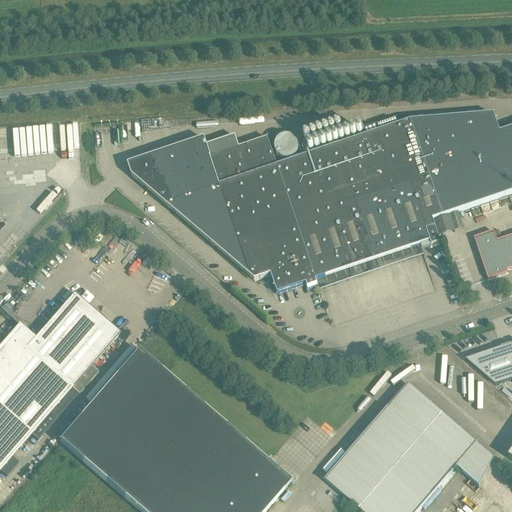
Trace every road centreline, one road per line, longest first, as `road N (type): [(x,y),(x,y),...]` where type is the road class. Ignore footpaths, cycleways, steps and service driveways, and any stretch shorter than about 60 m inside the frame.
road 1 (unclassified): [(0,290),(54,230),(100,215),(136,229),(269,344),(306,362),(355,360),(511,306)]
road 2 (primary): [(0,96),(302,68),(511,62)]
road 3 (unknown): [(0,485),(143,321),(81,266),(62,274),(22,319)]
road 4 (unknown): [(487,511),(498,485),(494,445),(416,362)]
